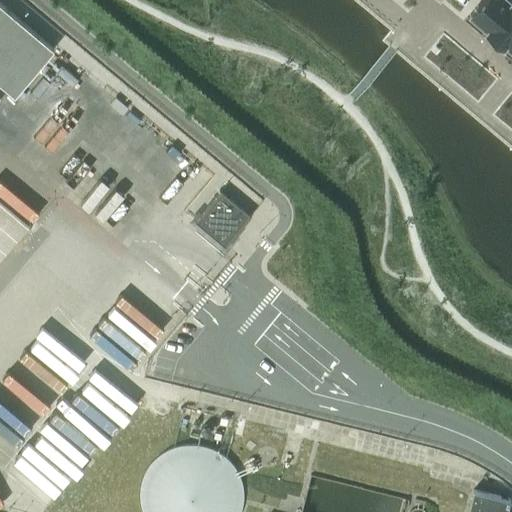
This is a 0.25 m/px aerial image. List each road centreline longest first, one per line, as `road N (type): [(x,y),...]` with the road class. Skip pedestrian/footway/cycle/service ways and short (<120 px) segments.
road 1 (unclassified): [(265,375),(300,400),(471,437)]
road 2 (unclassified): [(471,437),(410,409),(311,333)]
